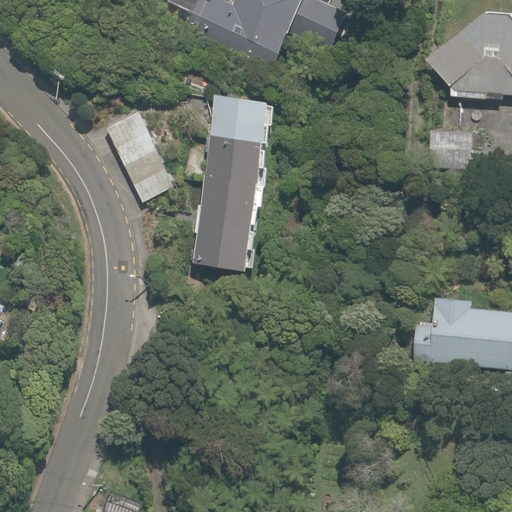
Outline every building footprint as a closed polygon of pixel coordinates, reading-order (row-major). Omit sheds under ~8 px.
[(297,0),(233,0),(233,1),(230,0),(205,0),(198,21),(277,52),(297,0)] [(350,8),(333,0),(305,0),(295,25),(334,43),(350,8)] [(474,12),(424,55),(449,85),(449,97),(486,97),(486,89),(511,88),(511,16),(474,12)] [(263,206),(265,184),(255,183),(257,165),(263,165),(267,123),(273,124),(275,96),(211,90),(205,152),(193,151),(190,181),(202,182),(194,259),(246,264),(250,220),(256,220),(257,206),(263,206)] [(174,183),(137,109),(105,125),(141,199),(174,183)] [(472,112),(439,110),(436,161),(469,163),(472,112)] [(511,309),(463,306),(464,296),(433,294),(431,324),(414,322),(411,358),(511,365),(511,378),(511,392),(511,391),(511,309)]
